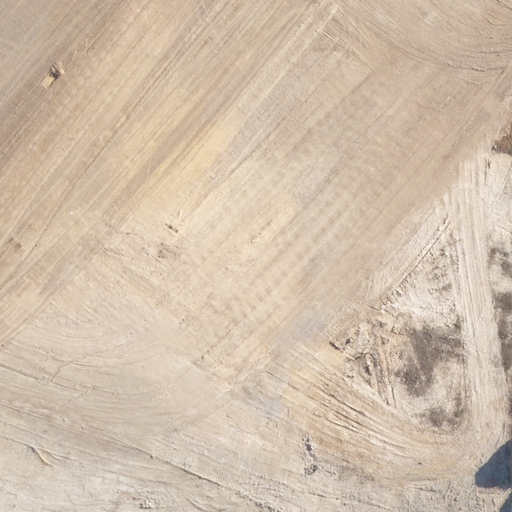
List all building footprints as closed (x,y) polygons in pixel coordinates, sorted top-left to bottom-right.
[(445,229),(382,219),(363,331),(426,341),(445,229)] [(262,304),(182,299),(179,344),(226,347),(224,366),(257,369),(262,304)] [(169,326),(93,318),(89,358),(164,366),(169,326)] [(417,347),(375,342),(371,377),(413,382),(417,347)] [(324,426),(282,420),(277,460),(319,466),(324,426)] [(0,511),(146,511),(107,503),(104,511),(53,511),(0,500),(0,511)]
